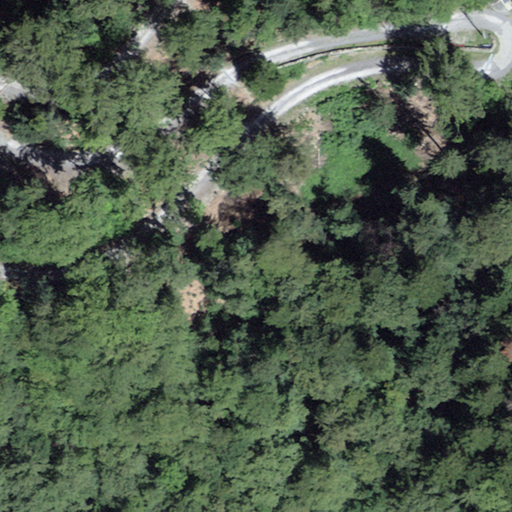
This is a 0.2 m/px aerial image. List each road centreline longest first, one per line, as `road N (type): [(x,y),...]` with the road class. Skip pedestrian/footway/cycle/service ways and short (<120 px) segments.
road 1 (track): [(0,270),(70,280),(103,267),(193,199),(294,93),(340,73),(398,63),(493,68),(511,59)]
road 2 (track): [(511,21),(277,53),(213,84),(155,137),(115,158),(28,156),(0,143)]
road 3 (track): [(0,83),(42,94),(95,81),(118,65),(168,0)]
